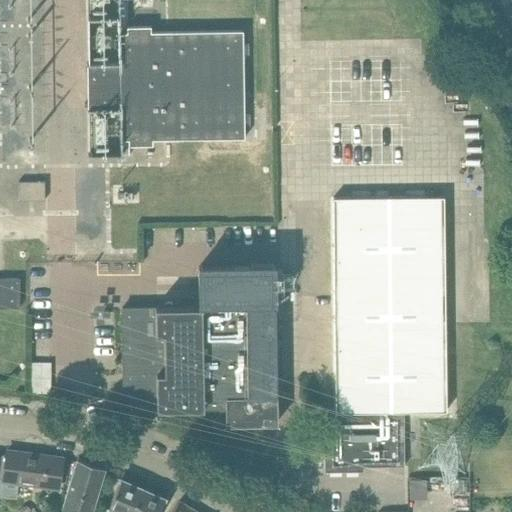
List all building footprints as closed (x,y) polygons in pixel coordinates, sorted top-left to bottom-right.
[(118,65),(84,65),(84,110),(117,110),(117,146),(150,146),(150,138),(242,138),(241,31),(150,33),(150,26),(127,27),(127,33),(117,33),(118,65)] [(43,200),(43,182),(17,182),(17,200),(43,200)] [(335,421),(323,421),(324,472),(363,472),(363,467),(404,467),(403,412),(445,411),(443,197),(333,199),(335,421)] [(123,409),(124,409),(225,408),(225,425),(276,424),(274,265),(198,266),(198,307),(122,308),(123,409)] [(0,308),(20,309),(19,279),(0,279),(0,308)] [(28,361),(27,392),(47,393),(48,361),(28,361)] [(0,455),(0,480),(58,488),(62,458),(6,451),(5,456),(0,455)] [(89,511),(104,469),(77,460),(61,509),(70,511),(89,511)] [(132,511),(142,489),(120,480),(107,509),(113,511),(132,511)] [(158,511),(164,499),(142,489),(132,511),(158,511)] [(193,511),(194,511),(179,501),(171,511),(193,511)]
